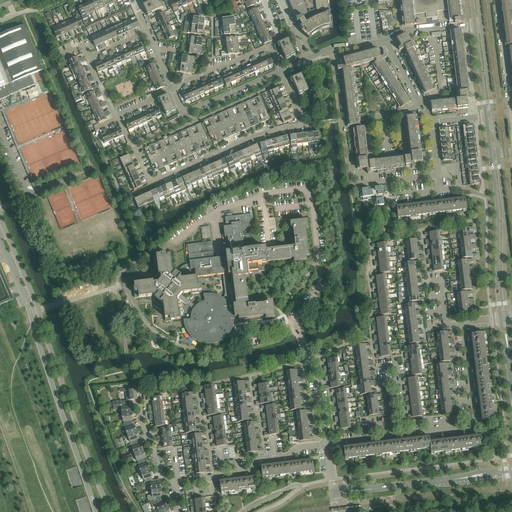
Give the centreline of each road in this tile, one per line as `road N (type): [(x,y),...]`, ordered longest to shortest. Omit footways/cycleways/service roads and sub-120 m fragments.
road 1 (residential): [(169,245),(216,211),(308,189),(319,283),(291,323)]
road 2 (residential): [(279,72),(301,126),(263,133),(150,182),(118,117)]
road 3 (residential): [(437,175),(349,185),(331,49)]
road 4 (residential): [(291,323),(245,344),(199,348),(164,340),(117,286)]
road 5 (residential): [(403,434),(473,423),(462,323)]
road 6 (motorway): [(59,511),(0,352)]
road 7 (tertiary): [(491,154),(501,317)]
road 8 (tertiary): [(507,316),(498,153)]
road 9 (residential): [(175,481),(249,472),(257,460),(326,443)]
road 10 (unclassified): [(333,493),(460,478)]
road 11 (motorway): [(0,396),(42,511)]
